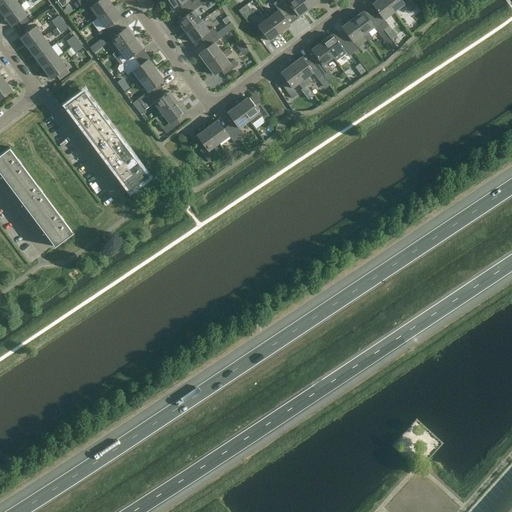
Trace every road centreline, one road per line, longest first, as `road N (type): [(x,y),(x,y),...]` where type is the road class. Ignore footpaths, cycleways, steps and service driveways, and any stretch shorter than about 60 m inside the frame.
road 1 (motorway): [(511,187),(17,511)]
road 2 (motorway): [(132,511),(511,262)]
road 3 (residential): [(359,0),(218,103)]
road 4 (residential): [(218,103),(204,100),(128,0)]
road 5 (residential): [(117,192),(39,92)]
